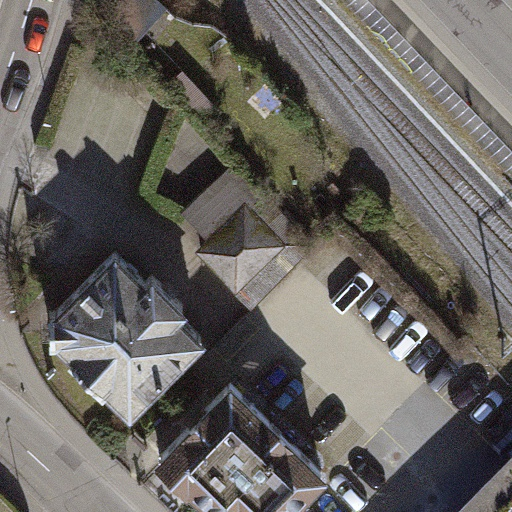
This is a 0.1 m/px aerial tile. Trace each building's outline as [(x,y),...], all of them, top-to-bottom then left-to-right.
[(341,0),(511,181),(511,146),(373,0),(341,0)] [(303,248),(225,164),(174,212),(198,237),(187,247),(241,305),(303,248)] [(207,346),(117,253),(40,327),(131,420),(207,346)] [(270,511),(311,469),(212,377),(138,456),(197,511),(211,511),(216,508),(220,511),(270,511)] [(511,511),(511,476),(477,511),(511,511)]
